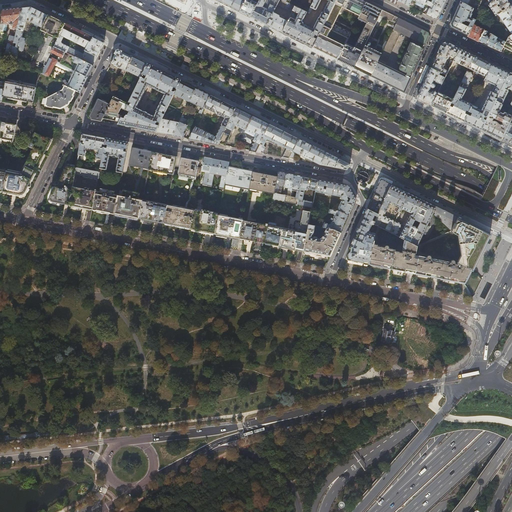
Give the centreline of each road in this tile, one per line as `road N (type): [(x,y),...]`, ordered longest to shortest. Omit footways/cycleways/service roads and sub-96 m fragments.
road 1 (secondary): [(329,281),(25,220)]
road 2 (residential): [(351,178),(73,122)]
road 3 (residential): [(113,37),(360,160)]
road 4 (trunk): [(275,85),(484,190)]
road 5 (residential): [(203,3),(405,102)]
road 6 (primary): [(96,0),(275,85)]
road 7 (trunk): [(497,350),(384,505)]
road 8 (trunk): [(453,157),(285,73)]
road 9 (trunk): [(475,379),(354,511)]
road 10 (trunk): [(511,382),(384,505)]
road 11 (residential): [(511,233),(360,160)]
road 12 (primary): [(284,420),(131,440)]
road 13 (trunk): [(412,511),(511,414)]
road 14 (primary): [(284,420),(412,389)]
road 15 (primary): [(370,151),(486,207)]
road 16 (primary): [(406,114),(285,73)]
road 17 (trunk): [(497,350),(402,434)]
road 18 (primary): [(207,450),(235,448),(277,468),(299,511)]
road 19 (trunk): [(402,434),(329,478),(313,511)]
